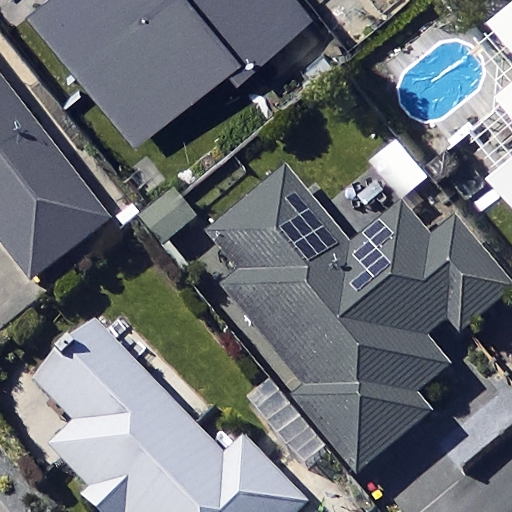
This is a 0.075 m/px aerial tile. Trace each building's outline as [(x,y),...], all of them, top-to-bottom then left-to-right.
[(33,0),(20,11),(123,139),(216,63),(229,79),(304,18),(289,0),(33,0)] [(511,5),(491,22),(511,48),(511,94),(506,100),(511,107),(511,163),(495,177),(511,198),(511,5)] [(108,231),(0,88),(0,253),(29,291),(108,231)] [(433,173),(399,129),(372,150),(406,194),(433,173)] [(441,324),(457,343),(508,302),(453,233),(429,253),(401,218),(348,260),(286,183),(207,246),(238,285),(220,300),(299,398),(288,406),(352,485),(470,391),(426,336),(441,324)] [(75,511),(302,511),(242,448),(221,467),(97,335),(37,392),(76,433),(52,456),(91,497),(75,511)]
